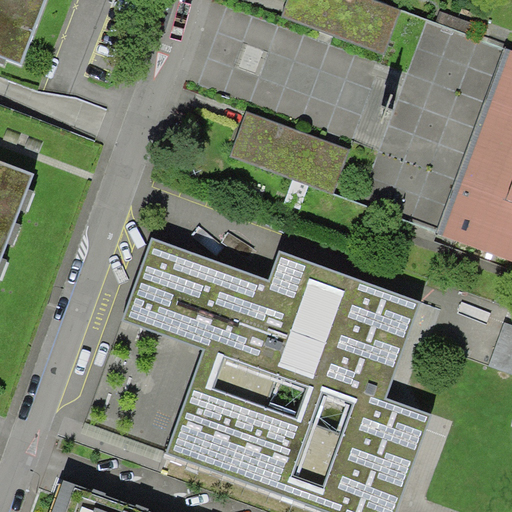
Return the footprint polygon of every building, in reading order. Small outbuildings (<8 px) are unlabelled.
[(43,0),(0,0),(0,57),(19,65),(43,0)] [(398,10),(370,0),(286,0),(281,16),(382,52),(398,10)] [(511,51),(503,48),(470,140),(435,234),(511,262),(511,51)] [(401,103),(392,100),(384,125),(393,128),(401,103)] [(331,193),(347,150),(245,113),(230,156),(331,193)] [(0,252),(29,173),(0,162),(0,252)] [(117,321),(201,350),(164,454),(326,511),(395,511),(430,416),(383,399),(417,302),(277,252),(267,281),(147,238),(117,321)] [(511,328),(504,326),(489,367),(511,375),(511,328)] [(152,511),(59,479),(53,496),(47,511),(152,511)]
